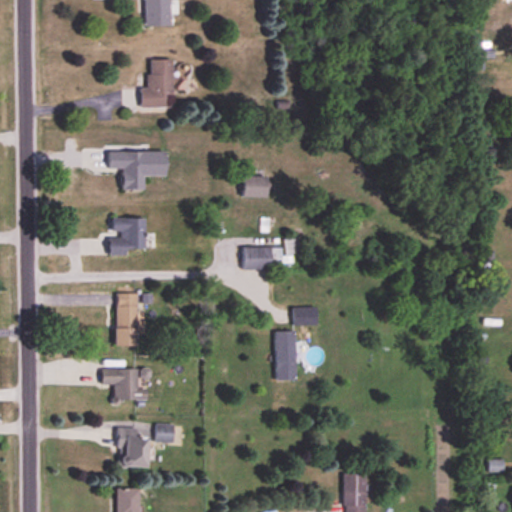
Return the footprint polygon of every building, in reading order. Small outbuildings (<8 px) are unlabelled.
[(167,0),(141,0),(142,28),(168,28),(167,0)] [(138,90),(138,110),(171,109),(170,62),(146,62),(146,90),(138,90)] [(120,191),(142,192),(142,177),(164,178),(164,154),(106,154),(106,171),(120,171),(120,191)] [(241,198),(266,198),(266,178),(241,178),(241,198)] [(143,218),(108,217),(107,252),(143,253),(143,218)] [(280,259),(280,247),(241,247),(241,270),(269,270),(269,259),(280,259)] [(134,293),(113,293),(113,346),(134,346),(134,293)] [(313,325),(313,307),(291,307),(291,325),(313,325)] [(273,380),(293,380),(293,331),(273,331),(273,380)] [(99,369),(99,385),(112,385),(112,401),(145,400),(145,390),(135,390),(135,369),(99,369)] [(115,468),(145,468),(146,429),(115,429),(115,468)] [(363,511),(363,474),(341,474),(341,511),(363,511)]
